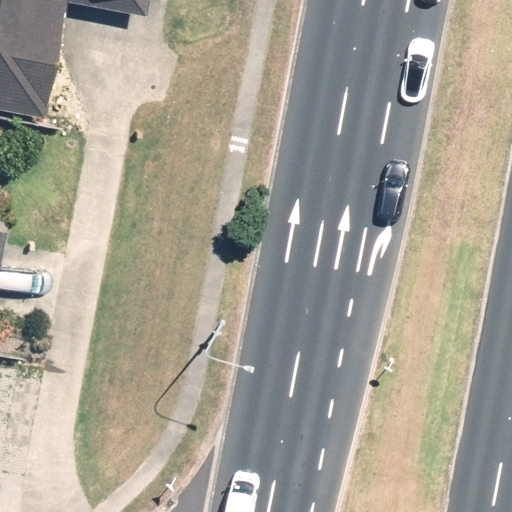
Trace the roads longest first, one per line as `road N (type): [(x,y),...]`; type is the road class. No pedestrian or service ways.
road 1 (primary): [(262,505),(348,0)]
road 2 (primary): [(511,358),(481,511)]
